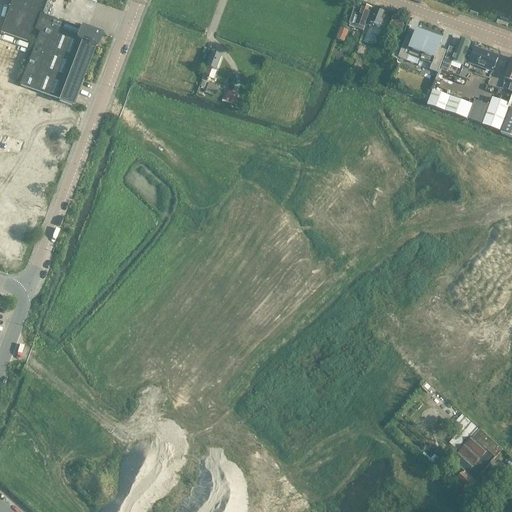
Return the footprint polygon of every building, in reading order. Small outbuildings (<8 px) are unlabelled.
[(41,0),(11,0),(0,33),(26,43),(41,0)] [(355,9),(352,15),(349,24),(363,29),(371,8),(362,5),(359,11),(355,9)] [(375,11),(370,23),(368,23),(357,53),(363,56),(367,53),(373,39),(372,38),(376,26),(380,28),(384,14),(375,11)] [(79,28),(42,15),(40,14),(34,30),(39,32),(19,86),(59,100),(59,102),(72,106),(95,46),(97,47),(101,36),(80,28),(80,29),(79,28)] [(393,16),(389,26),(388,30),(386,36),(391,38),(393,32),(401,35),(404,26),(403,26),(404,24),(400,23),(402,19),(393,16)] [(340,28),(336,40),(344,43),(349,31),(340,28)] [(406,37),(398,58),(406,61),(408,56),(420,60),(429,36),(417,31),(414,40),(406,37)] [(429,36),(420,60),(431,64),(429,69),(439,73),(447,49),(439,46),(441,40),(429,36)] [(470,43),(460,39),(452,60),(445,57),(440,70),(448,73),(452,60),(463,64),(470,43)] [(391,58),(397,60),(401,49),(395,47),(391,58)] [(473,53),(472,53),(468,52),(464,62),(468,63),(468,64),(492,73),(498,57),(475,48),(473,53)] [(219,54),(217,53),(216,54),(212,53),(202,79),(208,81),(212,70),(216,71),(221,56),(220,56),(219,54)] [(459,77),(469,81),(472,72),(462,68),(459,77)] [(209,83),(205,93),(216,97),(219,88),(209,83)] [(234,105),(235,104),(238,94),(225,90),(222,100),(223,100),(222,102),(229,104),(234,105)] [(427,106),(467,120),(472,107),(432,92),(427,106)] [(78,455),(143,511),(310,511),(511,280),(511,224),(379,110),(337,96),(86,385),(36,434),(78,455)] [(509,103),(493,98),(483,126),(499,132),(509,103)] [(474,101),(472,107),(467,120),(482,125),(488,106),(474,101)] [(511,108),(510,108),(500,134),(511,138),(511,108)] [(0,165),(14,130),(0,124),(0,165)] [(475,482),(502,451),(479,430),(452,461),(464,472),(455,482),(467,493),(476,483),(475,482)]
